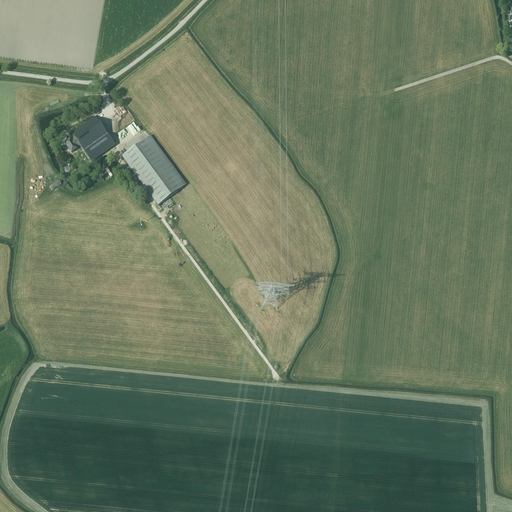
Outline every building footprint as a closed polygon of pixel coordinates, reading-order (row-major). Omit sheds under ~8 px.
[(71,139),(66,144),(73,153),(79,149),(78,148),(81,146),(93,162),(116,145),(95,117),(84,125),(74,136),(76,138),(72,141),(71,139)] [(127,128),(129,131),(126,133),(129,137),(141,129),(136,122),(127,128)] [(186,185),(150,136),(122,157),(158,206),(186,185)] [(110,167),(103,172),(109,180),(116,175),(110,167)] [(59,180),(49,186),(52,191),(62,185),(59,180)]
